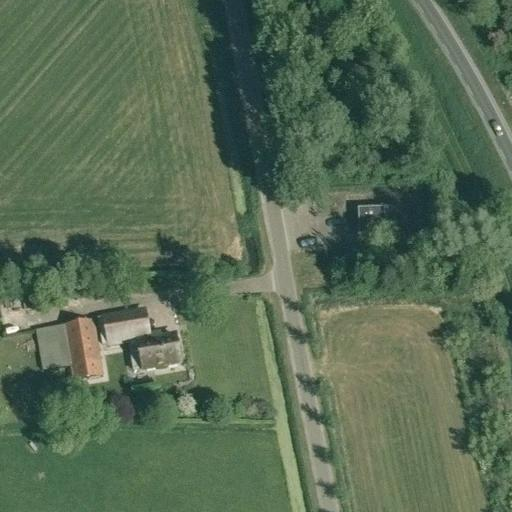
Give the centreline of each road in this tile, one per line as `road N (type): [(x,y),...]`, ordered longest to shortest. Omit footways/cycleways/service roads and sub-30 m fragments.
road 1 (unclassified): [(333,511),(234,0)]
road 2 (primary): [(421,0),(511,161)]
